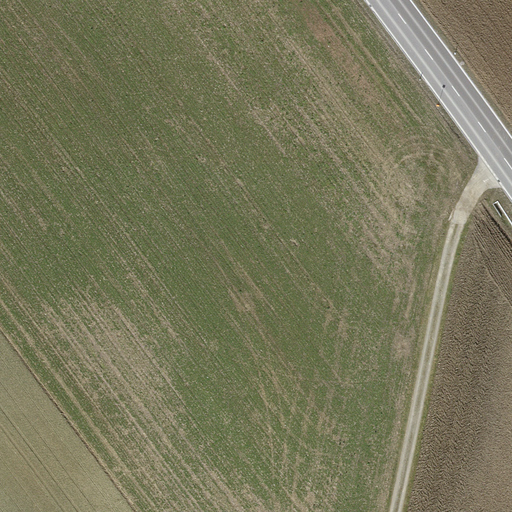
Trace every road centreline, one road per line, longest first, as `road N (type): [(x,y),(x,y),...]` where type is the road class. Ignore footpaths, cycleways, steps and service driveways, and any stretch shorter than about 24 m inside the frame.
road 1 (track): [(383,511),(446,213),(470,180),(506,158)]
road 2 (secondary): [(396,0),(511,167)]
